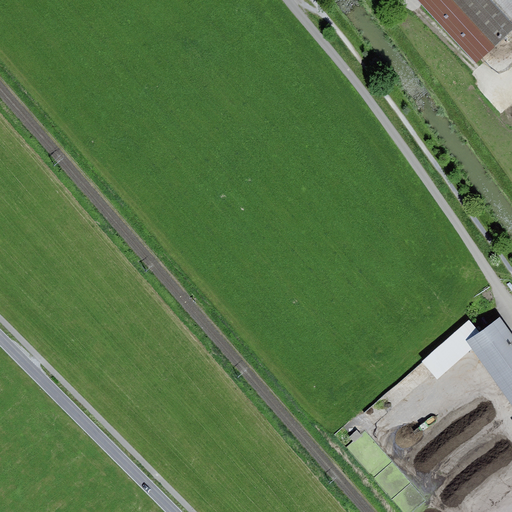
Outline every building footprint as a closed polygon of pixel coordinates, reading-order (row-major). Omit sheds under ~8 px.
[(511,28),(511,0),(418,0),(476,62),(511,28)] [(511,330),(503,317),(469,341),(511,405),(511,330)] [(357,431),(349,438),(354,443),(362,436),(357,431)] [(442,482),(488,455),(483,446),(437,474),(442,482)] [(489,511),(511,490),(511,477),(475,511),(489,511)]
